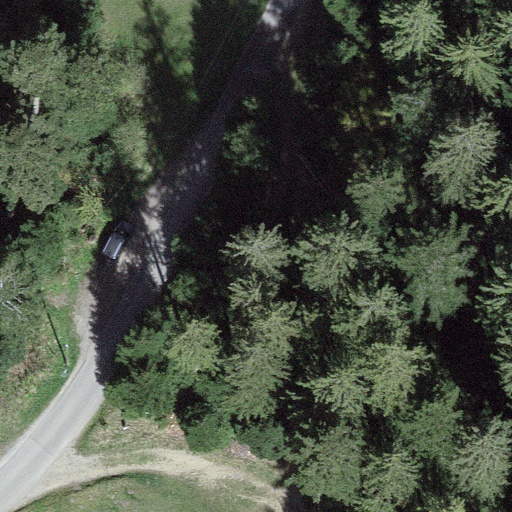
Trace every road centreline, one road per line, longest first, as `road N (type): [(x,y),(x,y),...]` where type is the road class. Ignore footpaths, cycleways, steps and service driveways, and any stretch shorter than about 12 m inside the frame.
road 1 (unclassified): [(288,0),(104,361),(51,436),(0,489)]
road 2 (track): [(17,473),(174,462),(237,479),(298,511)]
road 3 (track): [(237,479),(180,210)]
